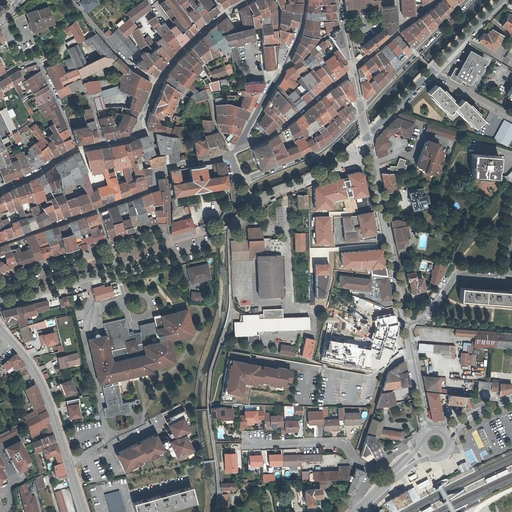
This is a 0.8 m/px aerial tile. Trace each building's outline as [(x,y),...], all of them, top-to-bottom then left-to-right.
[(98,1),(96,0),(83,0),(80,2),(87,9),(91,5),(92,6),(98,1)] [(149,9),(143,0),(124,13),(129,19),(131,22),(149,9)] [(192,33),(197,29),(186,14),(182,8),(175,0),(164,0),(164,1),(192,33)] [(175,0),(182,8),(183,7),(189,3),(186,0),(175,0)] [(204,22),(210,18),(200,4),(197,6),(196,4),(192,0),(186,0),(189,3),(193,9),(194,11),(196,9),(204,22)] [(196,0),(200,4),(210,18),(218,11),(214,5),(209,0),(196,0)] [(214,0),(222,8),(229,4),(227,0),(214,0)] [(263,0),(254,0),(253,1),(260,27),(270,24),(270,23),(269,12),(263,0)] [(272,0),(263,0),(269,12),(270,23),(276,23),(276,9),(272,0)] [(277,0),(281,9),(285,9),(285,4),(284,0),(277,0)] [(343,0),(346,11),(379,7),(377,0),(376,0),(371,0),(343,0)] [(413,2),(422,2),(421,0),(400,0),(402,17),(415,16),(413,2)] [(442,0),(438,4),(446,15),(451,9),(442,0)] [(454,0),(442,0),(451,9),(456,3),(454,0)] [(188,37),(192,33),(164,1),(159,5),(171,20),(175,24),(188,37)] [(251,27),(260,27),(253,1),(246,6),(251,27)] [(300,12),(301,2),(288,2),(287,4),(285,4),(285,9),(298,11),(298,12),(300,12)] [(324,3),(324,8),(325,10),(334,10),(336,10),(334,2),(324,3)] [(307,4),(306,11),(319,11),(319,8),(319,3),(307,4)] [(438,4),(433,8),(441,20),(446,15),(438,4)] [(246,6),(246,5),(238,10),(238,12),(242,29),(241,30),(236,31),(239,44),(244,42),(254,40),(251,27),(246,6)] [(396,6),(381,8),(381,12),(379,12),(381,22),(397,20),(396,6)] [(27,14),(30,21),(28,21),(33,32),(43,28),(42,24),(47,22),(48,24),(53,22),(47,7),(37,11),(36,10),(27,14)] [(427,13),(437,25),(441,20),(433,8),(427,13)] [(193,9),(188,13),(186,14),(197,29),(204,22),(196,9),(194,11),(193,9)] [(281,15),(290,18),(298,20),(298,12),(298,11),(285,9),(281,9),(281,15)] [(336,18),(334,10),(325,10),(322,11),(319,11),(306,11),(306,17),(312,17),(313,19),(319,19),(336,18)] [(421,18),(425,25),(430,32),(437,25),(427,13),(421,18)] [(511,32),(511,15),(509,14),(502,27),(511,32)] [(281,15),(280,22),(287,24),(290,18),(281,15)] [(155,29),(160,25),(155,17),(149,21),(155,29)] [(239,44),(236,31),(226,17),(216,25),(227,42),(228,47),(232,46),(239,44)] [(318,20),(319,19),(313,19),(312,17),(306,17),(304,28),(318,29),(318,20)] [(298,21),(298,20),(290,18),(287,24),(296,26),(297,23),(298,22),(298,21)] [(415,22),(419,30),(425,25),(421,18),(420,18),(415,22)] [(119,27),(126,35),(132,32),(138,27),(131,22),(129,19),(119,27)] [(326,30),(327,34),(332,32),(331,31),(338,27),(336,20),(324,21),(326,29),(326,30)] [(397,20),(381,22),(381,26),(383,30),(388,36),(398,28),(397,20)] [(159,46),(170,56),(173,52),(176,49),(180,46),(169,29),(164,22),(160,25),(155,29),(163,38),(157,42),(159,46)] [(280,22),(279,29),(293,32),(296,26),(287,24),(280,22)] [(408,27),(413,36),(419,43),(424,37),(419,30),(415,22),(408,27)] [(188,37),(175,24),(171,27),(169,29),(180,46),(183,43),(188,37)] [(276,67),(277,61),(279,38),(276,34),(277,29),(276,29),(270,30),(270,24),(260,27),(262,38),(265,69),(268,69),(276,67)] [(229,51),(228,47),(227,42),(216,25),(208,32),(220,54),(229,51)] [(424,37),(430,32),(425,25),(419,30),(424,37)] [(107,36),(114,44),(126,35),(119,27),(112,32),(107,36)] [(140,48),(147,43),(144,39),(138,27),(132,32),(140,48)] [(344,58),(345,57),(340,29),(339,27),(338,27),(331,31),(332,32),(333,34),(330,36),(338,49),(339,49),(344,58)] [(400,33),(407,42),(413,36),(408,27),(400,33)] [(303,35),(317,39),(318,31),(318,29),(304,28),(303,35)] [(287,45),(293,32),(279,29),(280,37),(287,45)] [(504,36),(492,29),(488,36),(487,38),(495,51),(504,36)] [(326,30),(318,31),(317,39),(325,36),(327,34),(326,30)] [(368,53),(388,36),(383,30),(362,46),(361,47),(361,49),(364,54),(367,54),(368,53)] [(215,56),(220,54),(208,32),(204,36),(215,56)] [(103,56),(112,52),(97,33),(87,38),(102,56),(103,56)] [(487,38),(488,36),(484,33),(479,42),(495,51),(487,38)] [(137,48),(126,35),(114,44),(126,57),(137,48)] [(148,35),(144,39),(147,43),(149,46),(153,43),(148,35)] [(301,39),(314,44),(317,39),(303,35),(301,39)] [(215,56),(204,36),(200,40),(210,58),(215,56)] [(398,36),(393,40),(400,49),(405,44),(398,36)] [(413,49),(419,43),(413,36),(407,42),(413,49)] [(287,47),(279,38),(277,61),(281,61),(287,47)] [(301,39),(299,43),(309,50),(314,44),(301,39)] [(202,62),(210,58),(200,40),(192,48),(200,58),(202,62)] [(396,57),(402,52),(400,49),(393,40),(386,46),(396,57)] [(323,41),(317,46),(320,49),(321,50),(327,46),(323,41)] [(78,69),(87,64),(84,58),(77,43),(68,49),(72,57),(73,57),(75,63),(77,68),(78,69)] [(295,52),(302,58),(309,50),(299,43),(295,52)] [(411,51),(405,44),(400,49),(402,52),(406,56),(411,51)] [(159,46),(153,51),(165,61),(170,56),(159,46)] [(386,46),(382,49),(394,69),(400,61),(398,59),(396,57),(386,46)] [(196,61),(200,58),(192,48),(188,52),(196,61)] [(322,59),(317,52),(314,48),(310,53),(311,55),(317,62),(322,59)] [(332,53),(333,55),(343,71),(347,68),(345,57),(344,58),(339,49),(338,49),(332,53)] [(376,54),(384,67),(388,75),(394,69),(382,49),(376,54)] [(165,61),(153,51),(149,54),(146,52),(145,53),(159,69),(165,61)] [(449,78),(460,84),(462,81),(470,85),(471,84),(473,85),(478,76),(480,77),(489,61),(470,51),(460,70),(455,67),(449,78)] [(81,77),(113,61),(119,58),(117,56),(117,57),(112,52),(103,56),(102,56),(91,62),(87,64),(78,69),(81,77)] [(153,76),(159,69),(145,53),(144,52),(141,54),(140,56),(143,59),(137,63),(135,65),(144,70),(144,71),(152,76),(152,75),(153,76)] [(193,75),(195,73),(199,68),(201,66),(199,65),(196,61),(188,52),(177,62),(193,71),(191,74),(190,75),(192,76),(193,75)] [(293,64),(302,58),(295,52),(290,62),(293,64)] [(370,73),(374,70),(377,68),(379,70),(384,67),(376,54),(365,64),(370,73)] [(310,67),(312,65),(316,63),(317,62),(311,55),(304,60),(308,65),(310,67)] [(326,64),(336,77),(343,71),(333,55),(328,59),(326,56),(322,59),(326,64)] [(65,60),(68,66),(75,63),(73,57),(72,57),(65,60)] [(119,58),(113,61),(113,63),(124,72),(121,76),(120,79),(147,90),(151,82),(128,68),(119,58)] [(305,68),(308,65),(304,60),(304,59),(300,62),(305,68)] [(46,67),(49,73),(62,68),(62,67),(60,62),(46,67)] [(191,89),(192,87),(193,86),(186,81),(190,75),(191,74),(193,71),(177,62),(177,63),(167,75),(168,75),(191,89)] [(233,62),(225,66),(229,75),(236,73),(233,62)] [(297,72),(305,68),(300,62),(292,66),(297,72)] [(321,67),(332,80),(336,77),(326,64),(321,67)] [(365,64),(360,67),(369,82),(374,79),(373,76),(370,73),(365,64)] [(214,70),(209,72),(213,77),(218,76),(229,75),(225,66),(214,70)] [(292,66),(288,69),(295,77),(299,75),(299,74),(297,72),(292,66)] [(211,77),(213,77),(209,72),(206,67),(203,69),(206,74),(208,78),(211,77)] [(317,71),(314,72),(325,86),(332,80),(321,67),(317,71)] [(367,99),(375,91),(369,82),(360,67),(358,69),(364,97),(367,99)] [(385,79),(388,75),(384,67),(379,70),(380,71),(385,79)] [(49,73),(51,79),(58,76),(64,74),(62,68),(49,73)] [(66,84),(74,81),(81,78),(81,77),(78,69),(77,68),(69,71),(64,74),(58,76),(62,86),(56,89),(60,97),(71,92),(66,84)] [(283,77),(289,84),(291,87),(294,85),(299,82),(298,81),(295,77),(288,69),(286,70),(283,77)] [(308,72),(321,89),(325,86),(314,72),(312,70),(308,72)] [(14,85),(16,83),(23,78),(19,71),(9,76),(14,85)] [(23,83),(24,85),(27,89),(30,87),(45,80),(43,77),(42,74),(40,71),(31,76),(28,78),(26,81),(23,83)] [(379,86),(385,79),(380,71),(376,74),(373,76),(374,79),(379,86)] [(300,75),(302,78),(315,94),(321,89),(308,72),(302,77),(300,75)] [(205,85),(209,83),(211,82),(209,79),(208,78),(206,74),(204,75),(203,75),(205,79),(203,80),(203,81),(205,84),(205,85)] [(197,99),(194,94),(192,90),(191,89),(168,75),(163,81),(164,82),(179,92),(189,98),(190,99),(192,100),(194,100),(196,100),(197,99)] [(0,81),(0,85),(3,91),(14,85),(9,76),(0,81)] [(51,79),(56,89),(62,86),(58,76),(51,79)] [(278,85),(282,90),(289,84),(283,77),(278,85)] [(221,89),(224,89),(229,88),(227,78),(219,80),(221,89)] [(301,85),(312,97),(315,94),(302,78),(298,81),(299,82),(301,85)] [(131,94),(133,95),(131,108),(139,109),(147,90),(120,79),(120,85),(120,90),(131,94)] [(346,79),(339,85),(347,99),(348,100),(354,98),(350,80),(346,79)] [(375,92),(379,86),(374,79),(369,82),(375,91),(375,92)] [(33,93),(34,92),(47,85),(45,80),(30,87),(33,93)] [(89,80),(83,83),(88,92),(89,94),(94,100),(95,103),(97,109),(107,108),(104,97),(102,90),(98,80),(89,80)] [(211,82),(209,83),(211,90),(219,89),(220,89),(218,80),(211,82)] [(78,88),(74,81),(66,84),(71,92),(78,88)] [(179,92),(164,82),(161,90),(160,90),(154,104),(155,104),(152,112),(161,115),(162,112),(170,115),(179,92)] [(260,90),(263,82),(253,82),(244,84),(246,90),(260,90)] [(34,92),(37,96),(49,89),(47,85),(34,92)] [(120,85),(102,90),(104,97),(120,92),(130,96),(131,94),(120,90),(120,85)] [(275,89),(278,93),(289,106),(294,112),(298,108),(288,96),(282,90),(278,85),(275,89)] [(298,87),(308,100),(312,97),(301,85),(298,87)] [(346,106),(352,114),(355,111),(351,104),(350,104),(347,99),(339,85),(334,88),(343,103),(346,106)] [(461,117),(467,123),(468,122),(476,129),(483,121),(478,116),(479,115),(469,105),(468,106),(463,101),(457,107),(452,102),(453,100),(443,90),(442,91),(437,86),(429,94),(436,102),(435,103),(441,108),(441,107),(449,115),(448,116),(455,123),(461,117)] [(294,90),(305,103),(308,100),(298,87),(294,90)] [(339,106),(343,103),(334,88),(330,92),(339,106)] [(37,101),(39,104),(53,96),(49,89),(37,96),(35,97),(37,101)] [(269,101),(270,102),(278,110),(289,106),(278,93),(275,89),(269,101)] [(199,92),(194,94),(197,99),(207,98),(205,91),(204,90),(199,92)] [(294,90),(288,96),(298,108),(305,103),(294,90)] [(334,109),(339,106),(330,92),(324,97),(334,109)] [(245,95),(240,107),(250,110),(258,94),(245,95)] [(238,107),(239,95),(230,95),(226,96),(227,98),(227,104),(228,104),(238,107)] [(41,109),(56,101),(53,96),(39,104),(41,109)] [(334,109),(324,97),(320,100),(329,113),(331,116),(337,112),(334,109)] [(325,114),(329,113),(320,100),(318,102),(316,104),(313,106),(320,119),(322,122),(328,120),(325,114)] [(51,141),(60,152),(66,149),(59,132),(66,128),(66,129),(67,128),(59,110),(59,108),(58,107),(58,105),(56,101),(41,109),(44,115),(49,112),(54,123),(49,126),(53,133),(47,137),(51,141)] [(264,112),(266,113),(268,115),(271,111),(276,115),(279,111),(278,110),(270,102),(269,101),(263,111),(264,112)] [(217,114),(228,113),(228,104),(227,104),(216,105),(217,114)] [(250,110),(240,107),(238,107),(228,104),(228,113),(232,115),(245,119),(250,110)] [(294,112),(289,106),(278,110),(279,111),(286,119),(294,112)] [(309,109),(314,118),(316,122),(320,119),(313,106),(309,109)] [(353,115),(352,114),(346,106),(341,109),(349,119),(353,115)] [(122,114),(123,114),(135,117),(139,109),(131,108),(129,108),(126,107),(123,107),(122,114)] [(11,118),(16,115),(12,108),(7,111),(11,118)] [(302,115),(306,122),(314,118),(309,109),(302,115)] [(349,119),(341,109),(337,112),(339,116),(345,123),(349,119)] [(279,124),(283,121),(276,115),(271,111),(268,115),(279,124)] [(286,119),(279,111),(276,115),(283,121),(286,119)] [(84,114),(83,114),(85,122),(94,120),(91,112),(84,114)] [(146,123),(159,121),(161,115),(152,112),(151,114),(149,113),(146,123)] [(218,124),(231,126),(232,115),(228,113),(217,114),(218,124)] [(268,133),(279,124),(268,115),(266,113),(265,114),(258,124),(268,133)] [(115,124),(110,114),(99,117),(100,126),(109,124),(115,124)] [(109,124),(112,136),(128,134),(135,117),(123,114),(121,120),(116,127),(115,124),(109,124)] [(414,118),(400,114),(374,139),(378,159),(388,155),(387,147),(388,147),(390,141),(387,138),(393,131),(408,136),(414,118)] [(245,119),(232,115),(231,126),(241,127),(245,119)] [(309,133),(304,123),(306,122),(302,115),(295,121),(303,137),(309,133)] [(334,118),(333,118),(340,128),(345,123),(339,116),(335,119),(334,118)] [(331,137),(340,128),(333,118),(332,117),(328,120),(329,122),(328,123),(329,125),(325,128),(331,137)] [(318,127),(316,122),(314,118),(306,122),(304,123),(309,133),(317,127),(318,127)] [(32,119),(26,123),(29,128),(35,123),(32,119)] [(203,132),(204,136),(191,140),(195,158),(195,160),(218,155),(227,152),(217,132),(216,132),(214,129),(213,129),(211,120),(202,119),(203,132)] [(320,119),(316,122),(318,127),(317,127),(320,134),(325,143),(331,137),(325,128),(322,122),(320,119)] [(96,134),(94,120),(85,122),(86,126),(88,133),(89,133),(92,140),(98,139),(97,134),(96,134)] [(511,138),(511,124),(504,120),(494,139),(508,147),(511,138)] [(147,131),(149,131),(151,127),(160,125),(159,121),(146,123),(146,124),(145,125),(147,131)] [(303,137),(295,121),(287,127),(291,134),(295,132),(298,139),(303,137)] [(41,139),(44,137),(45,136),(44,136),(35,124),(30,128),(38,138),(39,140),(40,140),(41,139)] [(103,138),(112,136),(109,124),(100,126),(103,138)] [(235,141),(241,127),(231,126),(218,124),(221,131),(224,132),(231,135),(226,139),(226,140),(230,143),(234,143),(235,141)] [(458,133),(428,124),(426,131),(456,140),(458,133)] [(171,127),(160,125),(151,127),(149,131),(168,135),(171,127)] [(76,143),(92,140),(89,133),(88,133),(86,126),(72,129),(76,143)] [(182,127),(173,127),(171,133),(173,138),(177,137),(177,138),(182,138),(182,127)] [(34,140),(38,138),(30,128),(27,130),(29,133),(34,140)] [(73,145),(66,129),(66,128),(59,132),(66,149),(73,145)] [(18,132),(13,134),(17,144),(23,141),(18,132)] [(43,162),(48,159),(36,143),(35,143),(34,140),(29,133),(25,135),(32,145),(43,162)] [(32,154),(38,165),(43,162),(32,145),(25,135),(25,134),(22,136),(29,147),(30,149),(32,154)] [(163,155),(167,155),(173,138),(153,134),(158,156),(163,155)] [(266,144),(275,166),(289,160),(284,150),(277,134),(266,144)] [(319,148),(325,143),(320,134),(313,137),(314,139),(312,140),(311,138),(305,141),(309,152),(319,148)] [(147,136),(138,138),(145,158),(147,163),(149,164),(150,165),(151,168),(160,165),(163,164),(163,155),(158,156),(157,156),(154,156),(147,136)] [(4,148),(5,147),(12,144),(9,137),(0,140),(4,148)] [(177,137),(173,138),(167,155),(167,164),(177,161),(177,138),(177,137)] [(294,141),(297,147),(300,155),(309,152),(305,141),(303,137),(298,139),(297,139),(294,141)] [(424,168),(428,169),(429,168),(433,170),(434,167),(437,168),(442,155),(440,155),(442,152),(441,152),(442,147),(436,145),(438,140),(428,137),(426,141),(424,144),(423,144),(417,162),(422,164),(421,165),(425,166),(424,168)] [(140,159),(145,158),(138,138),(133,141),(138,158),(140,158),(140,159)] [(39,140),(36,143),(48,159),(54,155),(45,144),(41,139),(40,140),(39,140)] [(54,155),(60,152),(51,141),(48,143),(45,144),(54,155)] [(150,183),(151,175),(144,176),(141,167),(142,167),(142,166),(140,159),(140,158),(138,158),(133,141),(128,143),(133,160),(135,159),(136,162),(138,168),(134,169),(136,177),(142,176),(145,185),(150,183)] [(128,143),(124,144),(129,165),(134,163),(133,160),(128,143)] [(117,146),(122,167),(128,165),(129,165),(124,144),(117,146)] [(258,172),(275,166),(266,144),(249,151),(253,160),(258,172)] [(123,169),(122,167),(117,146),(111,147),(114,165),(115,170),(123,169)] [(9,179),(16,176),(9,157),(5,147),(4,148),(0,149),(0,150),(5,164),(9,179)] [(104,166),(114,165),(111,147),(100,148),(104,166)] [(297,147),(292,148),(284,150),(289,160),(300,155),(297,147)] [(92,174),(98,172),(96,167),(104,166),(100,148),(83,152),(88,169),(91,168),(92,174)] [(472,165),(474,165),(473,173),(498,175),(499,167),(500,167),(500,154),(474,152),(472,165)] [(72,156),(79,173),(86,171),(79,153),(75,154),(72,156)] [(23,174),(17,158),(16,154),(9,157),(16,176),(23,174)] [(32,169),(38,165),(32,154),(27,156),(28,159),(32,169)] [(71,176),(79,173),(72,156),(64,160),(71,176)] [(21,157),(17,158),(23,174),(27,171),(25,164),(24,164),(23,161),(22,158),(21,157)] [(396,168),(396,169),(404,172),(406,165),(404,164),(405,160),(400,158),(400,159),(397,166),(396,168)] [(32,169),(28,159),(23,161),(24,164),(25,164),(27,171),(32,169)] [(214,163),(204,164),(204,162),(187,165),(188,167),(190,180),(180,181),(178,169),(177,167),(168,168),(172,209),(175,208),(173,197),(175,197),(174,195),(227,186),(228,189),(229,189),(230,199),(232,199),(233,200),(234,201),(231,181),(227,181),(223,159),(213,161),(214,163)] [(62,187),(80,183),(79,173),(71,176),(64,160),(55,165),(62,187)] [(0,172),(4,181),(9,179),(5,164),(0,166),(0,172)] [(144,176),(151,175),(151,168),(150,165),(149,164),(142,166),(142,167),(141,167),(144,176)] [(44,194),(62,187),(55,165),(37,178),(44,194)] [(91,191),(86,171),(79,173),(80,183),(84,194),(91,191)] [(346,175),(352,200),(369,197),(363,171),(346,175)] [(95,188),(96,189),(98,198),(100,204),(120,197),(116,184),(113,172),(102,174),(105,184),(95,188)] [(393,173),(387,173),(381,172),(385,192),(396,190),(393,173)] [(511,172),(508,177),(501,176),(500,183),(511,184),(511,182),(511,172)] [(146,187),(145,185),(142,176),(136,177),(134,180),(137,191),(146,187)] [(166,200),(169,200),(168,189),(167,189),(165,176),(156,178),(158,189),(160,199),(161,203),(153,205),(154,210),(155,216),(157,223),(167,223),(166,211),(162,211),(162,205),(166,205),(166,200)] [(336,191),(345,189),(342,176),(333,178),(336,191)] [(40,206),(42,212),(46,210),(44,207),(52,204),(50,199),(46,201),(45,198),(44,194),(37,178),(28,182),(29,183),(35,201),(40,199),(42,205),(40,206)] [(134,180),(132,181),(126,182),(129,194),(137,191),(134,180)] [(126,181),(119,183),(116,184),(120,197),(129,194),(126,182),(126,181)] [(29,183),(22,185),(29,207),(30,209),(30,210),(33,216),(40,214),(39,213),(35,201),(29,183)] [(23,209),(29,207),(22,185),(15,187),(15,188),(23,209)] [(416,188),(416,191),(409,192),(412,209),(420,208),(420,207),(426,206),(425,202),(427,201),(426,193),(423,194),(422,187),(416,188)] [(19,213),(20,212),(23,211),(23,209),(15,188),(8,191),(14,209),(17,208),(19,213)] [(98,198),(96,189),(91,191),(84,194),(93,207),(100,204),(98,198)] [(158,189),(150,191),(153,205),(161,203),(160,199),(158,189)] [(14,209),(8,191),(5,193),(1,196),(7,209),(8,211),(14,209)] [(146,213),(154,210),(153,205),(150,191),(140,196),(144,207),(146,213)] [(62,217),(70,214),(66,200),(64,193),(54,197),(62,217)] [(80,212),(93,207),(84,194),(76,197),(80,212)] [(52,204),(57,219),(62,217),(54,197),(53,195),(49,197),(45,198),(46,201),(50,199),(52,204)] [(297,195),(297,209),(308,209),(308,195),(297,195)] [(140,196),(131,199),(136,214),(140,228),(150,226),(146,216),(146,213),(144,207),(140,196)] [(80,212),(76,197),(66,200),(70,214),(73,213),(80,212)] [(313,198),(313,210),(332,209),(331,197),(313,198)] [(131,199),(125,202),(129,211),(130,215),(136,214),(131,199)] [(117,206),(119,215),(129,211),(125,202),(117,206)] [(50,221),(57,219),(52,204),(44,207),(46,210),(47,213),(50,221)] [(108,209),(112,222),(113,223),(121,221),(119,215),(117,206),(108,209)] [(100,212),(104,224),(112,222),(108,209),(100,212)] [(30,229),(37,227),(33,216),(30,210),(29,211),(29,212),(24,214),(30,229)] [(47,213),(46,210),(42,212),(39,213),(40,214),(43,224),(50,221),(47,213)] [(18,220),(22,232),(30,229),(24,214),(23,211),(20,212),(22,218),(18,220)] [(371,211),(357,214),(357,215),(361,235),(376,232),(371,211)] [(97,213),(85,217),(88,225),(100,222),(97,213)] [(43,224),(40,214),(33,216),(37,227),(43,225),(43,224)] [(140,228),(136,214),(130,215),(131,219),(134,230),(140,228)] [(151,215),(146,216),(150,226),(157,223),(155,216),(151,217),(151,215)] [(361,235),(357,215),(342,216),(344,241),(362,239),(361,235)] [(405,221),(390,216),(393,228),(398,255),(406,253),(405,248),(408,247),(407,246),(409,245),(410,243),(409,238),(405,221)] [(81,234),(90,231),(88,225),(85,217),(75,221),(80,235),(80,236),(81,236),(81,234)] [(191,217),(171,222),(171,234),(194,228),(191,217)] [(7,219),(1,222),(3,228),(10,226),(7,219)] [(126,233),(134,230),(131,219),(121,222),(122,226),(124,226),(126,233)] [(13,226),(10,227),(13,235),(22,232),(18,220),(12,223),(13,226)] [(74,237),(80,235),(75,221),(69,223),(74,237)] [(122,226),(121,222),(121,221),(113,223),(116,235),(126,233),(124,226),(122,226)] [(100,222),(88,225),(90,231),(92,236),(94,242),(106,238),(101,226),(100,222)] [(109,237),(116,235),(113,223),(112,222),(104,224),(109,237)] [(58,227),(64,250),(77,247),(76,242),(74,237),(69,223),(58,227)] [(13,235),(10,227),(10,226),(3,228),(6,238),(13,235)] [(58,227),(52,229),(60,252),(64,250),(58,227)] [(230,261),(252,260),(252,257),(256,257),(256,259),(258,297),(283,296),(281,255),(285,255),(284,240),(271,240),(271,242),(262,243),(262,238),(262,227),(247,228),(248,239),(229,240),(230,261)] [(52,229),(44,231),(47,241),(49,245),(51,254),(60,252),(52,229)] [(35,234),(39,244),(47,241),(44,231),(35,234)] [(294,233),(294,252),(305,252),(305,233),(294,233)] [(10,250),(12,253),(16,265),(43,257),(40,248),(39,244),(35,234),(27,237),(30,246),(29,247),(27,249),(27,251),(21,253),(19,249),(16,250),(14,248),(10,250)] [(0,257),(2,257),(5,256),(12,253),(10,250),(8,244),(2,246),(4,253),(0,254),(0,257)] [(51,254),(49,245),(40,248),(43,257),(51,254)] [(5,256),(6,262),(7,267),(16,265),(12,253),(5,256)] [(437,284),(448,265),(437,262),(430,281),(437,284)] [(207,264),(188,268),(191,282),(202,280),(201,276),(209,274),(207,264)] [(406,274),(407,281),(409,280),(411,292),(424,289),(422,277),(415,279),(415,277),(415,276),(416,276),(416,274),(415,274),(414,274),(414,272),(406,274)] [(392,298),(387,275),(370,274),(369,279),(351,276),(339,275),(338,280),(341,280),(341,282),(344,282),(343,287),(353,288),(353,291),(362,292),(363,289),(371,290),(371,293),(375,293),(376,292),(378,292),(380,300),(392,298)] [(511,300),(511,287),(511,288),(511,289),(463,286),(462,298),(510,302),(511,300)] [(47,309),(50,308),(48,301),(34,304),(33,303),(21,306),(27,325),(29,324),(27,316),(47,310),(47,309)] [(382,306),(382,305),(379,304),(384,326),(393,330),(398,329),(395,316),(394,312),(393,306),(386,307),(382,306)] [(14,308),(17,318),(20,327),(27,325),(21,306),(14,308)] [(14,308),(3,311),(5,320),(8,320),(9,323),(15,321),(15,318),(17,318),(14,308)] [(90,344),(92,353),(101,351),(101,350),(115,347),(115,349),(105,351),(107,362),(112,360),(114,367),(119,366),(121,378),(139,374),(152,371),(151,365),(154,365),(155,367),(171,363),(171,361),(174,360),(173,354),(172,354),(169,339),(189,334),(188,332),(193,331),(191,324),(190,324),(186,308),(177,311),(177,313),(161,316),(164,327),(156,329),(156,325),(152,326),(151,326),(149,327),(149,328),(148,329),(149,330),(134,334),(134,333),(131,334),(131,335),(130,335),(127,318),(104,323),(108,340),(102,342),(101,340),(96,341),(96,343),(90,344)] [(235,321),(233,321),(234,336),(247,335),(247,344),(259,343),(259,334),(256,334),(256,330),(301,329),(308,329),(308,318),(282,319),(282,309),(263,309),(263,314),(258,314),(258,312),(251,312),(252,314),(242,315),(243,321),(235,322),(235,321)] [(27,325),(20,327),(24,341),(33,338),(30,328),(41,325),(40,322),(27,326),(27,325)] [(393,330),(384,326),(383,326),(378,336),(377,337),(388,342),(393,330)] [(495,347),(496,331),(476,329),(475,329),(475,330),(455,328),(455,335),(474,337),(474,344),(472,344),(472,346),(495,347)] [(511,331),(496,331),(495,347),(511,348),(511,331)] [(315,339),(305,337),(301,355),(310,357),(315,339)] [(433,351),(433,344),(418,343),(418,350),(433,351)] [(449,351),(449,345),(433,344),(433,351),(443,352),(443,356),(448,357),(449,351)] [(49,353),(63,350),(61,345),(48,348),(49,353)] [(295,347),(281,345),(279,354),(293,356),(293,355),(295,347)] [(122,403),(117,379),(121,378),(119,366),(114,367),(112,360),(107,362),(105,351),(115,349),(115,347),(101,350),(101,351),(92,353),(98,383),(101,382),(107,407),(103,408),(105,417),(123,413),(126,412),(130,411),(129,405),(139,402),(138,398),(134,399),(134,400),(122,403)] [(250,354),(230,351),(221,404),(248,404),(252,380),(267,382),(267,383),(279,385),(280,384),(284,385),(286,377),(290,378),(292,370),(287,369),(287,368),(278,366),(278,368),(248,363),(250,354)] [(69,363),(80,361),(78,352),(58,357),(61,368),(69,366),(69,363)] [(14,354),(1,365),(6,370),(12,366),(14,369),(14,370),(14,371),(21,367),(24,365),(14,354)] [(404,361),(390,370),(389,371),(388,372),(387,374),(386,378),(376,408),(396,405),(392,387),(409,384),(404,361)] [(439,380),(439,377),(423,376),(426,389),(439,390),(439,380)] [(76,391),(71,379),(61,383),(65,395),(76,391)] [(489,382),(478,381),(478,388),(491,390),(491,391),(499,391),(499,395),(511,390),(511,384),(500,383),(492,383),(489,382)] [(24,390),(30,402),(39,397),(34,384),(26,389),(25,388),(24,388),(24,390)] [(438,393),(426,391),(432,421),(443,419),(441,412),(442,411),(438,393)] [(470,398),(449,396),(449,404),(456,405),(456,403),(464,404),(466,410),(473,407),(470,398)] [(39,397),(30,402),(32,408),(34,411),(24,417),(25,421),(25,422),(26,422),(40,415),(46,412),(39,397)] [(80,415),(77,403),(68,405),(70,417),(80,415)] [(181,416),(185,424),(188,422),(184,413),(180,404),(161,413),(166,423),(181,416)] [(328,406),(323,406),(324,411),(324,419),(324,424),(324,429),(338,429),(338,425),(343,425),(343,422),(343,412),(343,406),(338,406),(339,419),(328,419),(328,406)] [(225,416),(225,420),(233,419),(232,408),(228,408),(224,408),(224,407),(210,408),(211,417),(221,416),(225,416)] [(239,417),(239,425),(240,425),(246,425),(246,423),(254,423),(254,418),(264,418),(264,415),(264,412),(264,410),(246,410),(246,414),(239,414),(239,417)] [(324,424),(324,419),(324,411),(309,412),(310,423),(318,423),(318,425),(324,424)] [(46,412),(40,415),(41,417),(43,425),(44,424),(46,423),(49,422),(46,412)] [(343,412),(343,422),(350,423),(350,424),(360,424),(360,412),(343,412)] [(40,415),(26,422),(26,423),(29,431),(35,429),(43,425),(41,417),(40,415)] [(264,415),(264,418),(264,419),(264,426),(281,425),(281,433),(285,433),(285,430),(284,426),(285,425),(283,425),(283,415),(264,415)] [(166,423),(165,423),(172,437),(183,432),(188,430),(185,424),(181,416),(166,423)] [(284,420),(285,425),(284,426),(285,430),(297,430),(297,420),(284,420)] [(376,422),(372,420),(369,428),(368,434),(375,435),(379,436),(381,429),(382,424),(376,422)] [(7,431),(0,434),(0,442),(20,432),(16,425),(9,429),(10,430),(9,430),(7,431)] [(384,430),(382,437),(400,440),(403,438),(404,432),(401,431),(401,432),(394,431),(394,430),(387,429),(387,430),(384,430)] [(172,437),(166,440),(174,457),(191,449),(183,432),(172,437)] [(155,433),(114,453),(122,470),(148,457),(149,459),(157,455),(156,453),(164,450),(155,433)] [(375,435),(368,434),(361,454),(364,456),(367,454),(370,460),(383,452),(375,439),(375,435)] [(48,437),(46,438),(48,443),(49,445),(49,447),(56,445),(53,435),(49,437),(48,437)] [(42,450),(49,447),(49,445),(48,443),(46,438),(39,440),(39,442),(41,445),(42,450)] [(34,452),(35,452),(37,452),(42,450),(41,445),(39,442),(39,440),(32,443),(32,445),(34,451),(34,452)] [(18,441),(5,448),(9,457),(10,458),(11,458),(12,458),(13,459),(11,460),(17,472),(22,469),(23,470),(31,466),(18,441)] [(44,456),(44,458),(54,455),(59,464),(62,463),(59,453),(56,445),(49,447),(42,450),(44,456)] [(34,452),(33,453),(34,455),(35,456),(38,468),(38,470),(38,472),(38,474),(43,472),(43,471),(39,459),(38,460),(35,452),(34,452)] [(236,471),(236,453),(225,454),(225,470),(236,471)] [(281,465),(281,455),(281,454),(269,455),(269,465),(281,465)] [(364,456),(361,454),(360,456),(367,462),(370,460),(367,454),(364,456)] [(250,466),(262,466),(262,455),(250,455),(250,466)] [(281,455),(281,465),(281,466),(301,466),(300,455),(281,455)] [(465,461),(457,465),(459,469),(461,472),(469,468),(465,461)] [(59,464),(54,466),(55,471),(56,475),(56,478),(58,479),(66,476),(65,472),(62,465),(62,463),(59,464)] [(328,471),(328,469),(324,469),(324,471),(312,472),(312,470),(308,470),(309,471),(302,472),(302,480),(317,480),(337,479),(346,479),(350,465),(338,466),(338,469),(339,471),(328,471)] [(365,471),(363,470),(356,468),(355,471),(346,492),(352,494),(365,471)] [(507,469),(486,479),(487,482),(509,472),(507,469)] [(35,479),(37,489),(44,487),(42,476),(38,477),(37,477),(34,477),(35,479)] [(337,479),(317,480),(318,487),(337,487),(337,479)] [(427,479),(416,485),(419,489),(430,483),(427,479)] [(19,486),(21,493),(27,491),(26,483),(19,486)] [(395,508),(391,511),(396,511),(420,498),(418,495),(413,486),(409,488),(411,490),(412,493),(414,497),(409,500),(405,503),(400,505),(395,508)] [(195,502),(191,487),(132,503),(134,511),(156,511),(164,510),(164,511),(168,511),(168,509),(182,505),(182,507),(186,506),(185,504),(195,502)] [(320,495),(320,488),(305,490),(306,504),(319,503),(318,496),(320,495)] [(411,490),(409,488),(403,492),(400,494),(398,495),(395,497),(390,500),(386,502),(391,511),(395,508),(400,505),(405,503),(409,500),(414,497),(412,493),(411,490)] [(27,509),(27,511),(37,511),(34,496),(31,497),(31,494),(27,491),(21,493),(24,509),(27,509)] [(67,511),(61,491),(55,493),(60,511),(67,511)] [(124,511),(119,491),(105,495),(109,511),(124,511)]
